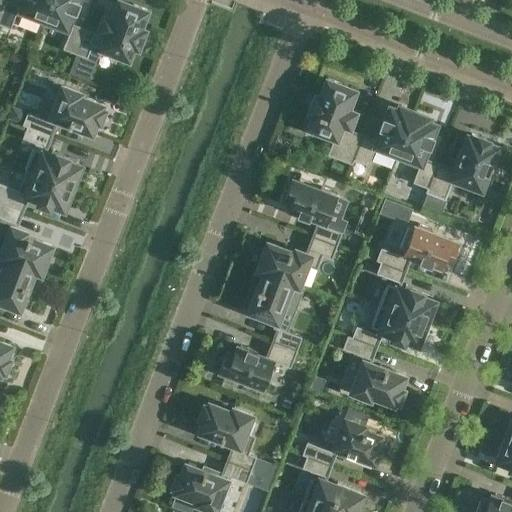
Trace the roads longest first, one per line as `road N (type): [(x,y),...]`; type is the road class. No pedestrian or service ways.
road 1 (residential): [(0,509),(198,0)]
road 2 (residential): [(114,511),(302,20)]
road 3 (residential): [(420,511),(511,273)]
road 4 (residential): [(302,20),(511,101)]
road 5 (residential): [(511,45),(394,0)]
